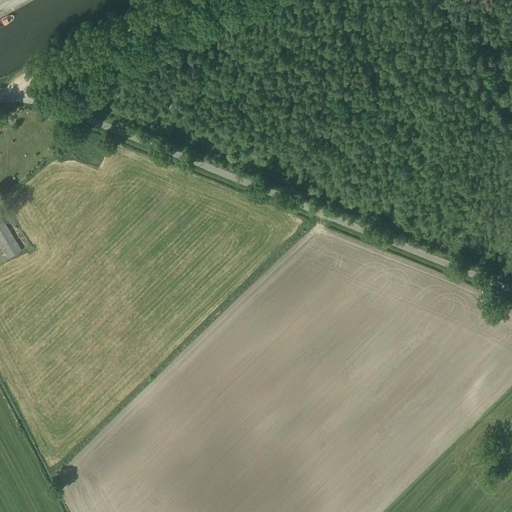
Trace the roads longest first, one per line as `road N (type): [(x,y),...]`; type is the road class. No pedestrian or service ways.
road 1 (unclassified): [(0,100),(43,104),(511,291)]
road 2 (track): [(0,96),(175,0)]
